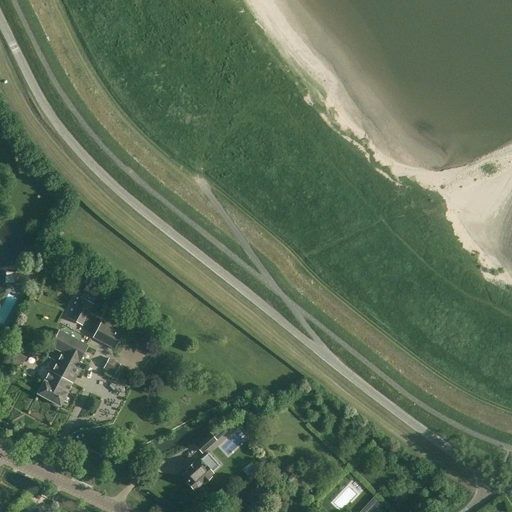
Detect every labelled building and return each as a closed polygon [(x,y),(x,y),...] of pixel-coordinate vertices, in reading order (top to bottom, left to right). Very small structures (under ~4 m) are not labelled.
[(36,275),(39,268),(25,267),(25,273),(16,272),(16,284),(27,285),(28,274),(36,275)] [(82,325),(89,313),(93,304),(80,297),(69,318),(82,325)] [(124,331),(102,319),(92,338),(114,350),(124,331)] [(67,405),(71,398),(66,396),(83,364),(79,362),(88,346),(59,330),(52,344),(50,346),(45,355),(55,360),(37,394),(60,406),(62,402),(67,405)] [(20,368),(26,357),(18,353),(12,363),(20,368)] [(120,364),(109,358),(103,368),(111,373),(110,375),(116,378),(119,373),(117,372),(120,364)] [(209,433),(195,446),(202,453),(215,440),(209,433)] [(220,466),(209,453),(196,465),(194,463),(187,470),(182,475),(188,481),(187,482),(194,490),(203,482),(204,483),(211,477),(210,475),(213,473),(217,468),(220,466)] [(274,469),(266,455),(259,459),(267,473),(274,469)] [(244,495),(252,507),(267,497),(260,485),(244,495)]
